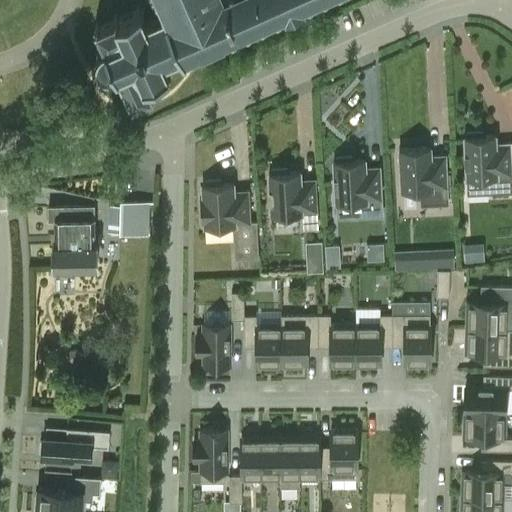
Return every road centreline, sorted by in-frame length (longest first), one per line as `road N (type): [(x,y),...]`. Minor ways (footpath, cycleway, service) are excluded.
road 1 (residential): [(427,511),(425,405),(168,400)]
road 2 (residential): [(172,138),(449,8),(496,9)]
road 3 (residential): [(168,400),(172,138)]
road 4 (residential): [(0,161),(172,138)]
